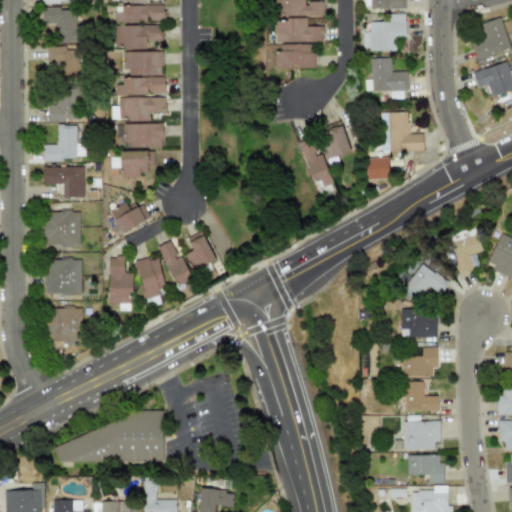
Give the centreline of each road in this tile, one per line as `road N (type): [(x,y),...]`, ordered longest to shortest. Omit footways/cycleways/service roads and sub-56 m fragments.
road 1 (secondary): [(0,429),(511,153)]
road 2 (residential): [(36,410),(16,339),(13,0)]
road 3 (tertiary): [(316,511),(248,294)]
road 4 (residential): [(183,205),(187,0)]
road 5 (residential): [(485,511),(472,394),(486,323)]
road 6 (tertiary): [(474,173),(443,97),(439,0)]
road 7 (residential): [(343,0),(338,75),(302,100)]
